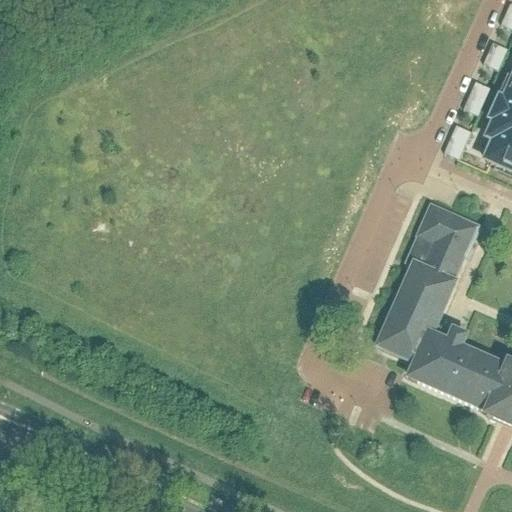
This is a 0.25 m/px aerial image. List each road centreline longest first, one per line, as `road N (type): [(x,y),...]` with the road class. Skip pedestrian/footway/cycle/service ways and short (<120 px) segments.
road 1 (residential): [(415,154),(390,176),(310,360),(315,374),(393,410)]
road 2 (secondary): [(211,511),(0,419)]
road 3 (residential): [(494,0),(431,139),(415,154)]
